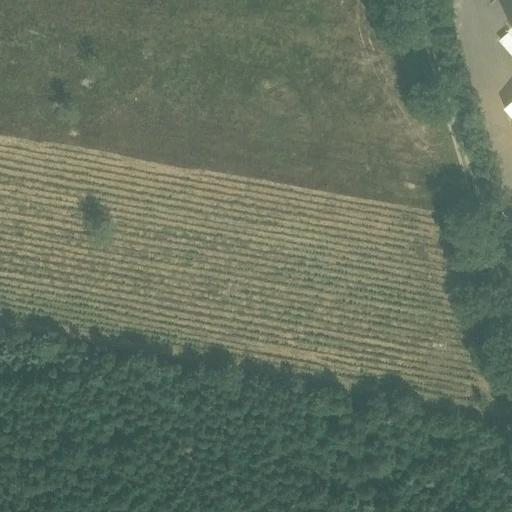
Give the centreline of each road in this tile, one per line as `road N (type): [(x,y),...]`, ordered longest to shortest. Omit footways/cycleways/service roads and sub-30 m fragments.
road 1 (track): [(0,325),(344,393),(469,411),(511,409)]
road 2 (track): [(511,340),(413,0)]
